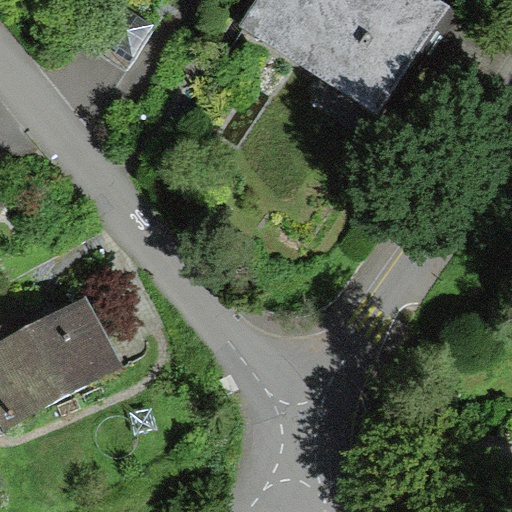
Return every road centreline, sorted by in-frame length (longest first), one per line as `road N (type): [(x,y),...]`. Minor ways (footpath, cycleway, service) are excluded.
road 1 (residential): [(297,436),(82,157),(0,76)]
road 2 (residential): [(511,119),(297,436)]
